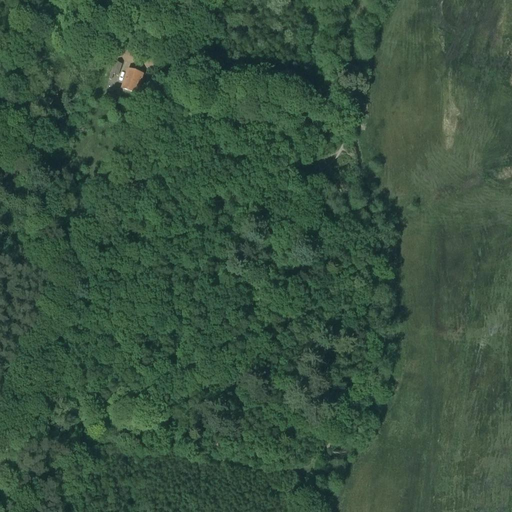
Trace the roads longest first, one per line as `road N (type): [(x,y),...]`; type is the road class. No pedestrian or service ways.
road 1 (track): [(77,276),(174,77)]
road 2 (track): [(7,443),(77,276)]
road 3 (track): [(174,77),(318,97)]
